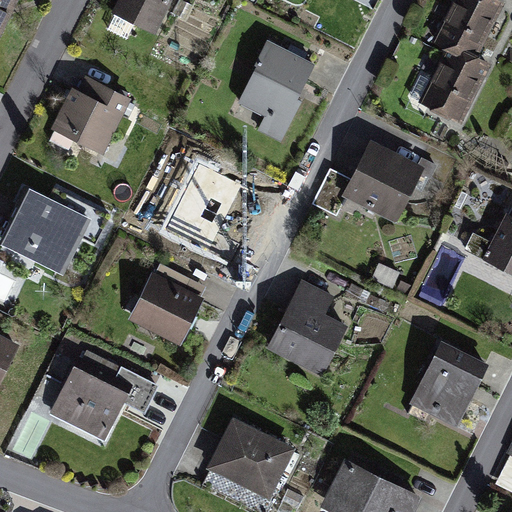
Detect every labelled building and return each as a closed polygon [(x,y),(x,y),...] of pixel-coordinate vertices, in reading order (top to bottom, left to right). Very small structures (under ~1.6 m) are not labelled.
[(0,0),(0,43),(21,0),(0,0)] [(174,0),(125,0),(115,25),(156,42),(174,0)] [(503,10),(481,0),(458,0),(434,50),(450,57),(425,110),(465,129),(494,67),(480,60),(503,10)] [(317,67),(270,46),(244,106),(290,127),(317,67)] [(133,104),(84,82),(60,136),(108,158),(133,104)] [(425,176),(370,149),(351,189),(332,180),(314,217),(338,228),(345,213),(396,237),(425,176)] [(250,199),(219,186),(187,257),(219,271),(250,199)] [(90,225),(32,197),(4,255),(61,283),(90,225)] [(511,228),(509,227),(494,258),(474,248),(464,270),(511,293),(511,228)] [(0,299),(5,302),(16,279),(0,271),(0,299)] [(203,299),(152,278),(131,326),(182,347),(203,299)] [(339,303),(304,287),(272,355),(330,381),(351,335),(329,325),(339,303)] [(0,387),(18,347),(0,339),(0,387)] [(488,372),(440,352),(412,418),(460,438),(488,372)] [(130,394),(74,370),(53,420),(109,443),(130,394)] [(301,459),(240,427),(214,476),(275,508),(301,459)] [(420,511),(422,510),(348,472),(327,511),(420,511)]
